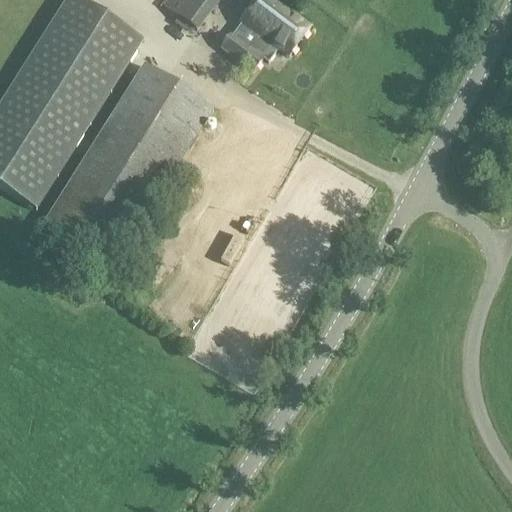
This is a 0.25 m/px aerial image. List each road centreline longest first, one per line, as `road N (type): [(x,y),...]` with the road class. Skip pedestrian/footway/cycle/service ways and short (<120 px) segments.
road 1 (tertiary): [(214,511),(309,374),(413,190)]
road 2 (unclassified): [(511,477),(481,439),(472,403),(474,328),(503,258),(413,190)]
road 3 (tertiary): [(413,190),(511,9)]
